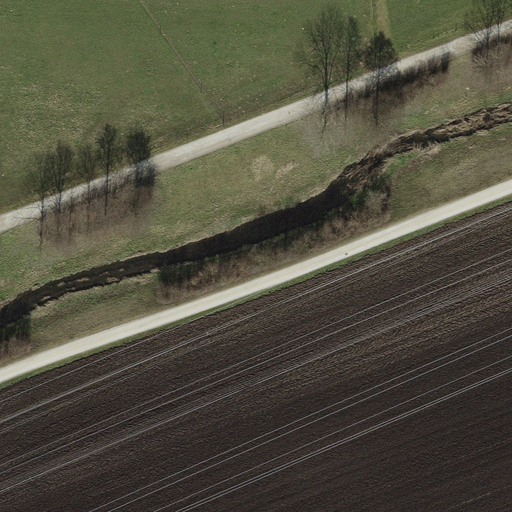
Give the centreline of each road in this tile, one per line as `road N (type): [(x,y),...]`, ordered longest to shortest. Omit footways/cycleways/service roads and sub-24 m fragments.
road 1 (track): [(0,224),(511,28)]
road 2 (track): [(511,185),(0,375)]
